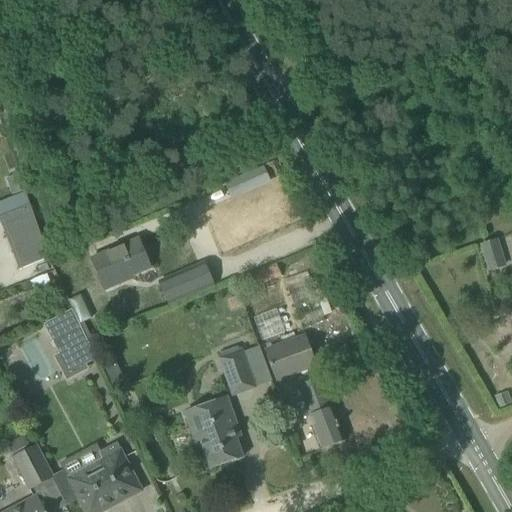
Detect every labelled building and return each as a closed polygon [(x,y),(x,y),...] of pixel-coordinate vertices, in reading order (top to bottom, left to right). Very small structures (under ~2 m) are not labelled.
[(229,196),(268,180),(262,167),(224,184),(229,196)] [(17,175),(5,179),(11,196),(23,192),(17,175)] [(49,259),(30,206),(0,217),(0,223),(19,271),(49,259)] [(131,277),(150,269),(138,240),(91,259),(104,291),(124,282),(122,278),(130,275),(131,277)] [(480,247),(488,274),(506,268),(498,241),(480,247)] [(224,255),(180,273),(189,296),(233,277),(224,255)] [(277,267),(255,276),(258,285),(260,288),(282,279),(277,267)] [(46,275),(29,282),(34,293),(50,286),(46,275)] [(239,296),(228,300),(232,311),(243,307),(239,296)] [(25,311),(18,315),(24,326),(31,321),(25,311)] [(74,312),(45,327),(61,356),(62,359),(74,352),(81,367),(85,364),(96,359),(74,312)] [(264,353),(275,382),(316,367),(306,338),(264,353)] [(219,359),(233,399),(257,390),(243,351),(219,359)] [(115,365),(103,371),(110,387),(123,381),(115,365)] [(298,386),(321,450),(344,442),(321,378),(298,386)] [(236,439),(241,438),(226,399),(184,414),(195,443),(200,442),(210,469),(242,458),(236,439)] [(404,421),(396,426),(402,437),(410,432),(404,421)] [(55,476),(53,478),(67,505),(78,500),(80,503),(81,502),(84,508),(83,511),(105,511),(107,508),(118,502),(119,504),(141,492),(132,474),(116,444),(99,453),(96,446),(61,465),(64,472),(55,476)] [(13,459),(30,491),(53,478),(36,446),(13,459)] [(44,511),(36,497),(7,511),(44,511)]
